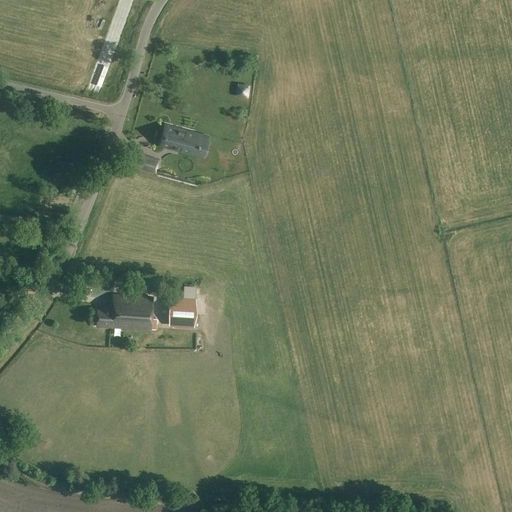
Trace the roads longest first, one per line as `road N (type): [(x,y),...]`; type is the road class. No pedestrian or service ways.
road 1 (track): [(277,511),(55,486),(0,458)]
road 2 (unclassified): [(0,349),(71,243),(122,113)]
road 3 (unclassified): [(122,113),(0,82)]
road 4 (unclassified): [(122,113),(161,0)]
